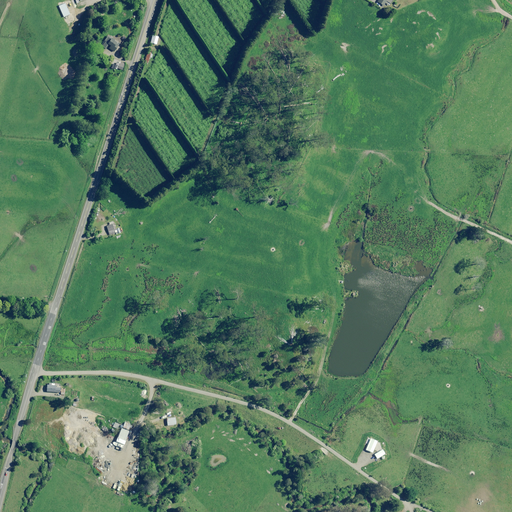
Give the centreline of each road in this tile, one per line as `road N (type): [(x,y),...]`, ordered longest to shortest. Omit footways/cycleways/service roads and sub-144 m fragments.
road 1 (unclassified): [(34,371),(113,372),(250,404),(292,423),(412,511)]
road 2 (secondary): [(34,371),(155,0)]
road 3 (secondary): [(0,499),(34,371)]
